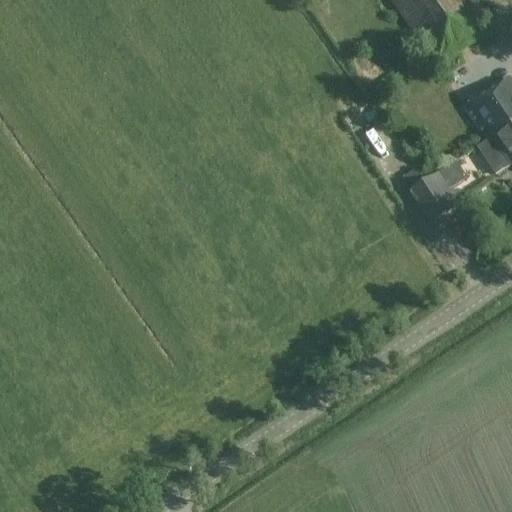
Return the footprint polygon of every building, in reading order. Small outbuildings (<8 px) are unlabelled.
[(386,0),(433,69),(489,32),(467,0),(386,0)] [(505,139),(511,134),(511,86),(511,85),(466,115),(488,148),(504,137),(505,139)] [(504,137),(488,148),(502,168),(510,163),(511,165),(511,134),(505,139),(504,137)] [(412,192),(425,183),(416,169),(403,178),(412,192)] [(433,228),(457,213),(435,179),(411,194),(433,228)]
